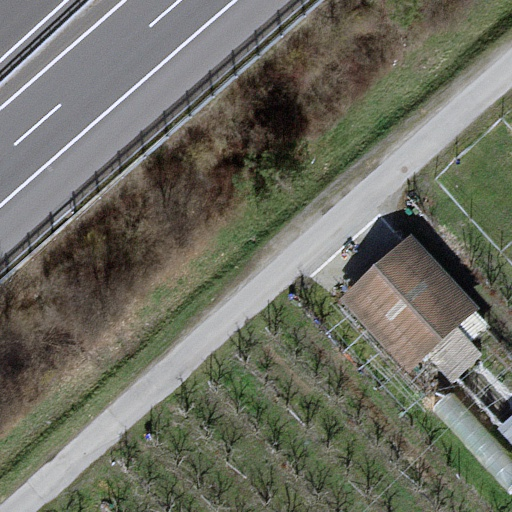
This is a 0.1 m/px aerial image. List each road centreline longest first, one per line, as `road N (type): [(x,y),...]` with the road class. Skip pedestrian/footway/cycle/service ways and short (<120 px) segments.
road 1 (track): [(511,66),(12,511)]
road 2 (motorway): [(0,158),(182,0)]
